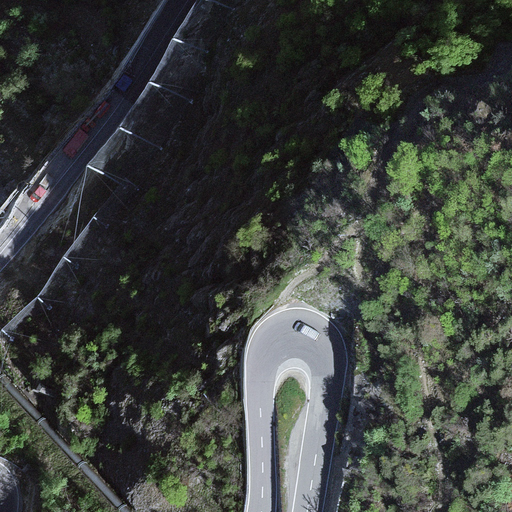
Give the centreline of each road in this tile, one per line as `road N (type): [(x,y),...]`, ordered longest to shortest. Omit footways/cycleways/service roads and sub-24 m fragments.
road 1 (secondary): [(260,511),(260,375),(271,343),(288,331),(312,335),(327,353),(307,511)]
road 2 (secondary): [(187,0),(109,117),(0,252)]
